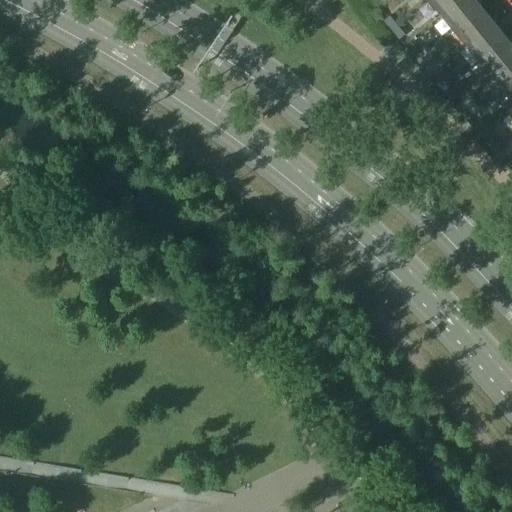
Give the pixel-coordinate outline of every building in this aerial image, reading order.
[(460,0),(429,0),(441,16),(460,0)] [(473,0),(460,0),(441,16),(454,32),(481,10),(473,0)] [(481,10),(454,32),(467,47),(494,25),(481,10)] [(384,20),(392,30),(398,26),(389,16),(384,20)] [(494,25),(467,47),(479,62),(506,40),(494,25)] [(405,34),(398,26),(392,30),(399,39),(405,34)] [(511,47),(506,40),(479,62),(492,78),(511,62),(511,47)] [(423,57),(415,46),(409,51),(418,61),(423,57)] [(430,65),(423,57),(418,61),(425,69),(430,65)] [(511,62),(492,78),(511,102),(511,62)] [(449,87),(441,77),(435,82),(443,92),(449,87)] [(456,96),(449,87),(443,92),(450,100),(456,96)] [(455,106),(467,120),(472,116),(461,102),(455,106)] [(485,142),(493,152),(499,147),(490,137),(485,142)] [(506,156),(499,147),(493,152),(500,160),(506,156)]
